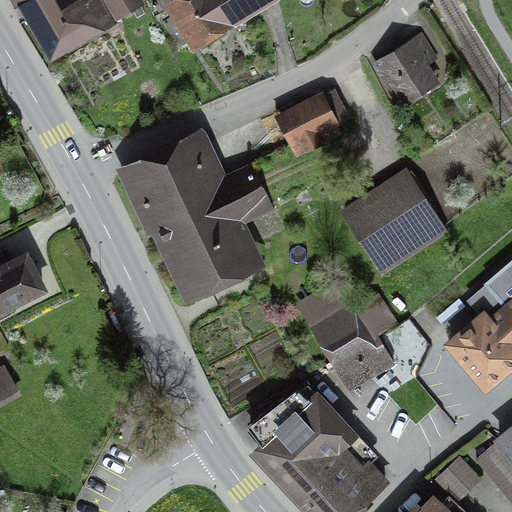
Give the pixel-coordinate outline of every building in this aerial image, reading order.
[(25,0),(53,49),(107,18),(97,0),(25,0)] [(138,1),(140,0),(110,0),(119,16),(140,4),(138,1)] [(194,39),(258,0),(186,0),(175,7),(194,39)] [(387,84),(392,81),(403,99),(435,78),(425,63),(435,57),(421,33),(394,50),(397,55),(377,68),(387,84)] [(320,95),(280,115),(295,143),(334,123),(320,95)] [(150,226),(160,221),(191,285),(248,257),(230,220),(269,202),(252,166),(214,185),(192,138),(124,170),(150,226)] [(383,268),(442,230),(421,198),(362,236),(383,268)] [(11,303),(42,287),(26,255),(7,264),(0,250),(0,315),(14,309),(11,303)] [(511,289),(451,342),(486,383),(511,360),(511,289)] [(327,336),(339,356),(371,338),(349,301),(316,320),(327,336)] [(377,334),(371,338),(339,356),(336,358),(350,381),(391,356),(377,334)] [(0,399),(16,391),(3,368),(0,370),(0,399)] [(258,448),(317,511),(346,511),(385,477),(369,460),(362,467),(341,444),(354,432),(307,382),(250,425),(264,443),(258,448)] [(511,430),(500,440),(511,455),(511,430)] [(482,479),(458,456),(434,480),(457,503),(482,479)] [(412,511),(456,511),(447,503),(442,509),(430,497),(417,511),(416,509),(412,511)]
